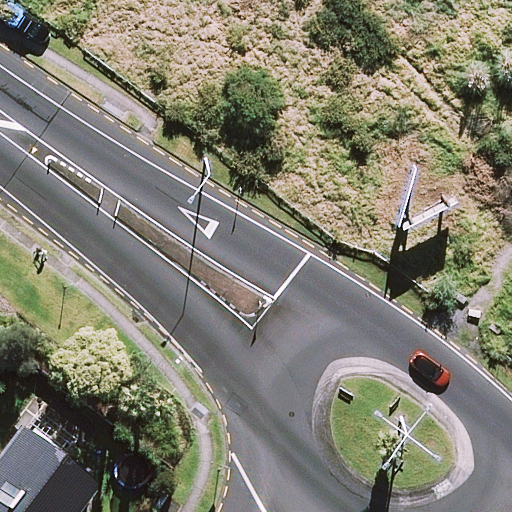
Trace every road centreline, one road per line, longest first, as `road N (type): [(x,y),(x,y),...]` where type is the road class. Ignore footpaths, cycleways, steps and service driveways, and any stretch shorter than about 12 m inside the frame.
road 1 (secondary): [(0,106),(65,134),(360,326)]
road 2 (secondary): [(274,400),(144,274),(33,183),(0,143)]
road 3 (secondary): [(360,326),(400,340),(445,371),(486,406),(505,436)]
road 4 (secondary): [(274,400),(296,348),(334,328),(360,326)]
